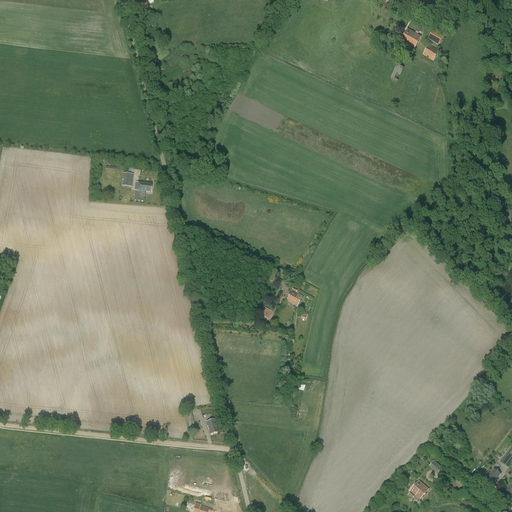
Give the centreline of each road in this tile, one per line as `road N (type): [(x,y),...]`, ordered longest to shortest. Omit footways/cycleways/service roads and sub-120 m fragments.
road 1 (unclassified): [(249,511),(124,0)]
road 2 (track): [(0,424),(234,448)]
